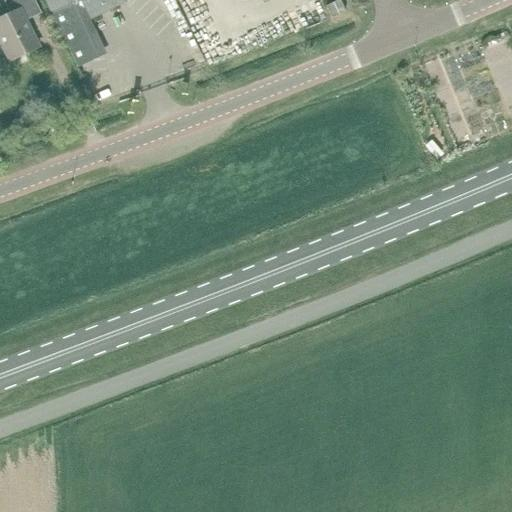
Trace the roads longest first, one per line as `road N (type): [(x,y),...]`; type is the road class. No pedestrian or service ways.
road 1 (unclassified): [(0,430),(511,226)]
road 2 (primary): [(0,376),(511,174)]
road 3 (unclassified): [(0,193),(401,38)]
